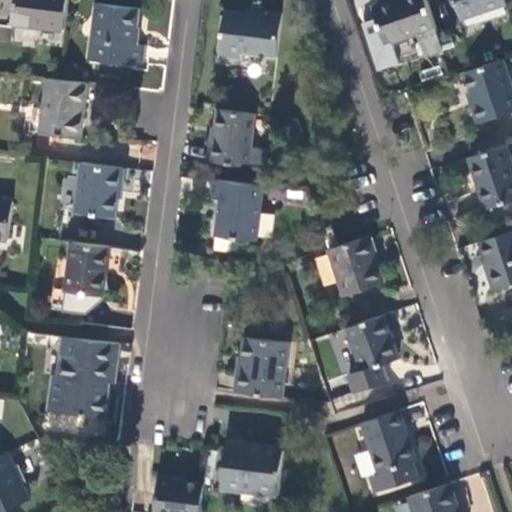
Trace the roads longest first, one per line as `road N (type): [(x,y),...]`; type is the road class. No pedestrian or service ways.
road 1 (residential): [(327,0),(468,415),(499,435),(511,431)]
road 2 (residential): [(186,0),(159,271),(163,413),(155,436)]
